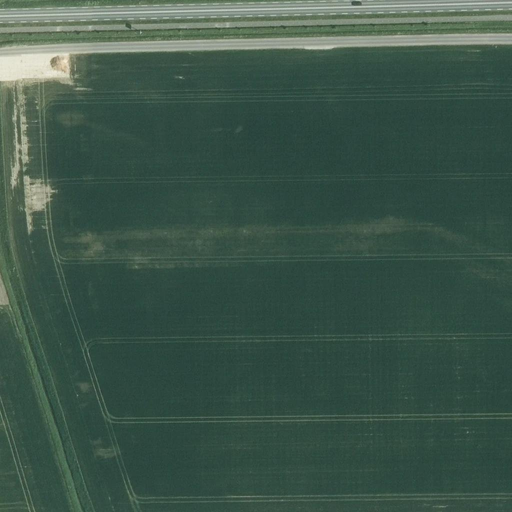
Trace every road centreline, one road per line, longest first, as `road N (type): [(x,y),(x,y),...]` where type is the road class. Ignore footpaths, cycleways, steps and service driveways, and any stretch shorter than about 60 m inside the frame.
road 1 (unclassified): [(0,53),(511,39)]
road 2 (primary): [(0,16),(511,2)]
